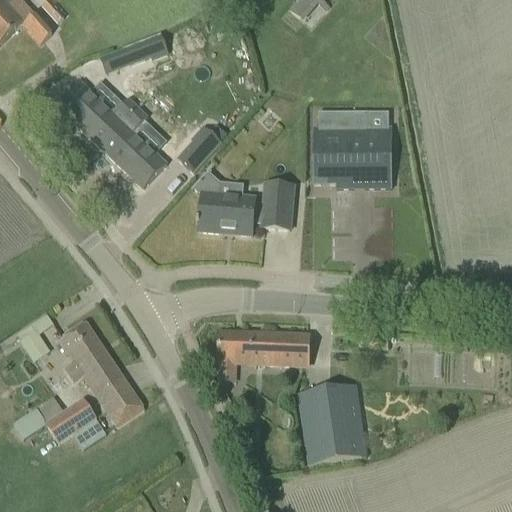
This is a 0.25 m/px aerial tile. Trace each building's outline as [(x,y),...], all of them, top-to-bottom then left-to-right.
[(16,0),(1,0),(0,1),(0,48),(22,29),(40,48),(51,38),(16,0)] [(321,0),(298,0),(289,10),(311,31),(331,9),(321,0)] [(49,3),(43,8),(58,28),(65,23),(49,3)] [(133,48),(111,57),(117,73),(139,65),(140,67),(155,62),(148,43),(133,48)] [(214,46),(184,58),(193,81),(223,69),(214,46)] [(80,86),(57,111),(100,152),(137,112),(128,103),(113,118),(80,86)] [(137,112),(100,152),(144,193),(167,169),(133,137),(147,122),(137,112)] [(318,132),(313,132),(313,188),(335,187),(335,193),(391,193),(391,132),(366,132),(366,116),(318,116),(318,132)] [(190,148),(174,165),(190,180),(217,150),(200,134),(189,146),(190,148)] [(255,203),(221,201),(218,200),(219,189),(206,178),(193,192),(201,199),(199,225),(196,224),(196,228),(199,228),(198,235),(252,240),(253,229),(261,229),(261,232),(289,235),(291,215),(293,189),(265,187),(264,208),(255,207),(255,203)] [(47,319),(16,339),(21,346),(24,349),(40,339),(55,330),(47,319)] [(72,367),(63,373),(74,389),(83,383),(118,432),(128,425),(144,414),(86,327),(58,345),(72,367)] [(220,337),(218,367),(220,367),(234,367),(307,370),(309,340),(220,337)] [(367,345),(366,353),(386,355),(386,346),(367,345)] [(355,390),(297,399),(307,471),(365,462),(355,390)] [(46,429),(59,449),(98,423),(83,403),(61,417),(55,407),(52,403),(13,429),(23,445),(46,429)]
